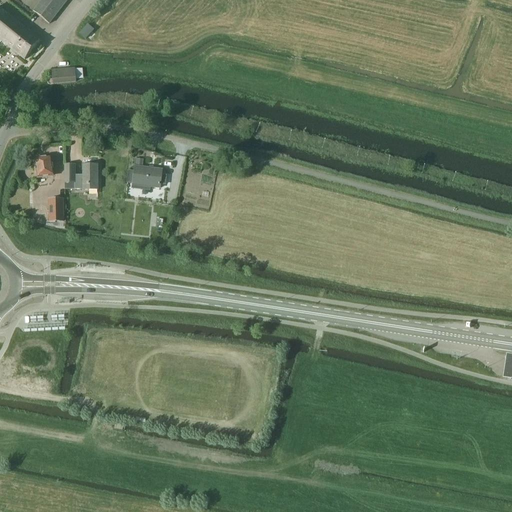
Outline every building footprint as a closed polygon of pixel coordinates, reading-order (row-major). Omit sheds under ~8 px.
[(42,0),(33,12),(49,25),(68,0),(42,0)] [(0,41),(24,60),(40,41),(0,9),(0,41)] [(85,40),(94,31),(88,25),(79,34),(85,40)] [(52,71),(53,84),(53,85),(76,83),(75,69),(52,71)] [(50,157),(35,159),(38,178),(53,176),(52,167),(51,167),(50,157)] [(129,174),(127,185),(132,186),(151,188),(160,189),(160,185),(165,185),(166,176),(161,175),(162,170),(153,169),(149,169),(144,168),(143,168),(143,164),(135,163),(134,175),(129,174)] [(83,176),(76,176),(76,165),(65,165),(65,184),(75,185),(75,190),(83,190),(83,176)] [(83,176),(83,190),(98,191),(98,166),(83,166),(83,176)] [(65,223),(64,200),(48,200),(49,223),(65,223)] [(511,356),(507,355),(503,379),(511,380),(511,356)] [(76,372),(73,390),(99,395),(101,383),(98,382),(99,376),(76,372)]
